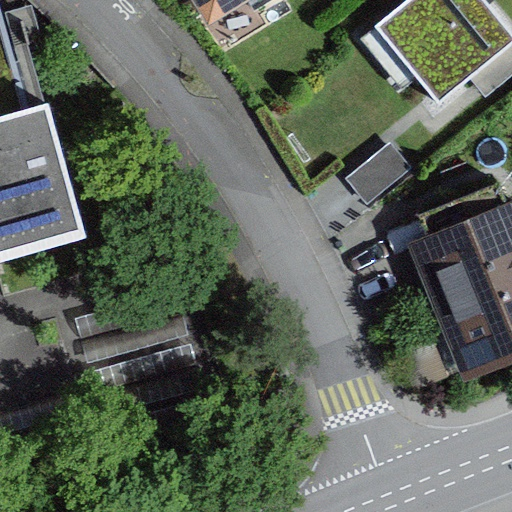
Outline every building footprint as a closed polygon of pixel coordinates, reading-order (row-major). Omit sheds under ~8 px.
[(206,0),(222,26),(267,0),(206,0)] [(511,33),(483,0),(419,0),(376,38),(445,117),(511,58),(511,33)] [(0,10),(0,260),(91,234),(56,115),(32,122),(0,10)] [(511,183),(413,222),(475,380),(511,365),(511,183)] [(207,392),(189,317),(93,340),(111,415),(207,392)] [(78,399),(0,405),(0,440),(81,433),(78,399)]
